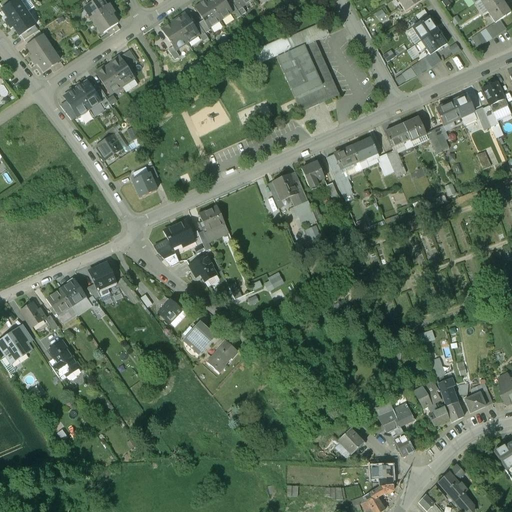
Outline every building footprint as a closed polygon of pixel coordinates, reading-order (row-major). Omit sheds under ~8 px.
[(5,0),(0,3),(0,4),(3,9),(15,2),(13,0),(5,0)] [(3,9),(1,10),(7,19),(5,21),(8,25),(27,13),(34,8),(28,0),(27,0),(21,5),(17,0),(16,0),(15,2),(3,9)] [(96,0),(89,5),(86,7),(89,12),(87,14),(92,22),(111,9),(109,5),(106,7),(101,0),(96,0)] [(226,5),(222,0),(207,0),(206,1),(220,21),(232,14),(226,5)] [(246,13),(242,7),(237,0),(232,0),(231,1),(241,16),(246,13)] [(420,0),(397,0),(406,12),(421,2),(420,0)] [(500,0),(481,0),(480,1),(488,12),(502,2),(500,0)] [(220,21),(206,1),(195,8),(203,21),(209,29),(220,21)] [(236,20),(241,16),(231,1),(226,5),(232,14),(236,20)] [(502,2),(488,12),(495,24),(500,21),(510,14),(502,2)] [(111,9),(92,22),(98,30),(100,29),(104,34),(106,32),(116,25),(118,24),(112,15),(114,14),(111,9)] [(384,10),(377,12),(380,20),(386,18),(384,10)] [(27,13),(8,25),(11,30),(13,28),(19,37),(21,36),(30,29),(35,26),(32,21),(27,13)] [(193,27),(185,15),(173,23),(187,43),(198,36),(193,27)] [(429,18),(412,29),(421,42),(437,31),(429,18)] [(210,31),(209,29),(203,21),(198,24),(205,34),(210,31)] [(500,21),(495,24),(501,33),(506,30),(500,21)] [(187,43),(173,23),(170,25),(169,24),(169,25),(168,25),(166,26),(165,27),(165,28),(161,30),(173,47),(175,51),(187,43)] [(291,52),(315,41),(315,42),(329,36),(323,23),(286,39),(291,50),(291,52)] [(203,42),(208,39),(198,24),(193,27),(198,36),(203,42)] [(501,33),(495,24),(490,27),(496,36),(501,33)] [(116,25),(106,32),(110,37),(119,30),(116,25)] [(496,36),(490,27),(486,30),(491,39),(496,36)] [(30,29),(21,36),(24,41),(34,34),(30,29)] [(491,39),(486,30),(481,33),(487,42),(491,39)] [(421,42),(414,47),(418,54),(425,49),(430,56),(435,53),(446,45),(437,31),(421,42)] [(487,42),(481,33),(476,36),(482,45),(487,42)] [(34,34),(24,41),(27,46),(37,39),(34,34)] [(482,45),(476,36),(471,39),(477,48),(482,45)] [(259,64),(291,50),(286,39),(285,37),(253,52),(259,64)] [(27,46),(26,47),(32,56),(29,58),(32,62),(51,49),(46,41),(43,43),(40,38),(37,39),(27,46)] [(339,96),(315,42),(315,41),(291,52),(277,59),(301,112),(339,96)] [(457,43),(450,47),(453,53),(460,49),(457,43)] [(179,58),(175,51),(173,47),(168,51),(174,61),(179,58)] [(51,49),(32,62),(35,66),(37,65),(43,73),(50,69),(57,64),(54,59),(57,57),(51,49)] [(435,53),(430,56),(436,65),(440,62),(435,53)] [(119,58),(126,69),(131,66),(130,65),(124,55),(119,58)] [(436,65),(430,56),(425,59),(431,68),(436,65)] [(126,69),(119,58),(113,62),(114,63),(108,67),(122,88),(133,80),(126,69)] [(431,68),(425,59),(420,62),(426,71),(431,68)] [(60,62),(57,64),(50,69),(53,74),(63,67),(60,62)] [(426,71),(420,62),(416,65),(422,74),(426,71)] [(422,74),(416,65),(411,68),(416,77),(417,77),(422,74)] [(122,88),(108,67),(102,71),(102,70),(96,74),(110,95),(122,88)] [(416,77),(411,68),(395,80),(399,86),(416,77)] [(94,94),(87,82),(75,90),(89,111),(100,103),(94,94)] [(497,84),(483,90),(490,107),(504,101),(497,84)] [(75,90),(63,97),(67,102),(77,118),(89,111),(75,90)] [(100,91),(94,94),(100,103),(105,109),(110,106),(100,91)] [(466,97),(453,103),(459,117),(460,119),(473,113),(466,97)] [(71,121),(77,118),(67,102),(60,107),(71,121)] [(453,103),(436,110),(443,127),(452,122),(451,120),(459,117),(453,103)] [(490,107),(483,110),(491,128),(498,125),(490,107)] [(483,110),(482,109),(476,112),(484,131),(491,128),(483,110)] [(418,118),(403,125),(413,148),(428,141),(418,118)] [(403,125),(385,133),(393,152),(396,151),(397,154),(413,148),(403,125)] [(102,144),(113,137),(117,134),(113,128),(98,138),(102,144)] [(433,131),(442,151),(449,148),(440,128),(433,131)] [(442,151),(433,131),(427,134),(437,155),(442,153),(442,151)] [(102,144),(96,148),(105,161),(121,150),(113,137),(102,144)] [(370,139),(352,147),(359,163),(377,155),(370,139)] [(352,147),(334,155),(335,157),(340,171),(359,163),(352,147)] [(393,152),(386,155),(394,173),(396,178),(405,174),(397,154),(396,151),(393,152)] [(394,173),(386,155),(378,158),(385,176),(394,173)] [(485,155),(478,159),(483,171),(491,167),(485,155)] [(340,171),(335,157),(327,161),(343,198),(348,196),(349,198),(352,197),(340,171)] [(316,164),(302,170),(301,169),(308,186),(309,186),(308,185),(316,182),(323,179),(323,180),(324,179),(317,163),(316,163),(316,164)] [(136,181),(149,175),(151,181),(158,178),(153,168),(147,171),(145,168),(133,174),(136,181)] [(295,173),(273,182),(274,185),(280,198),(282,202),(290,198),(301,224),(309,221),(310,224),(316,221),(295,173)] [(136,181),(132,182),(139,198),(156,191),(151,181),(149,175),(136,181)] [(338,195),(332,181),(325,184),(331,198),(338,195)] [(274,200),(280,198),(274,185),(269,187),(274,200)] [(377,199),(383,212),(395,206),(389,193),(377,199)] [(217,208),(199,216),(202,223),(205,228),(207,233),(205,233),(209,243),(228,234),(217,208)] [(186,220),(163,231),(168,240),(172,250),(174,250),(172,248),(181,244),(182,246),(194,240),(195,240),(191,233),(186,220)] [(191,233),(195,240),(194,240),(196,245),(202,242),(198,234),(197,231),(191,233)] [(204,232),(198,234),(202,242),(206,250),(211,248),(209,243),(205,233),(204,232)] [(178,262),(172,250),(168,240),(155,247),(158,253),(171,265),(178,262)] [(206,254),(189,265),(195,276),(200,273),(205,282),(217,274),(212,265),(213,264),(206,254)] [(107,264),(88,272),(94,286),(98,294),(117,285),(107,264)] [(86,298),(74,281),(60,291),(71,308),(86,298)] [(98,294),(94,286),(87,289),(92,296),(95,301),(100,299),(98,294)] [(236,287),(230,290),(235,299),(241,297),(236,287)] [(60,291),(46,300),(52,309),(50,311),(54,316),(56,315),(58,317),(71,308),(60,291)] [(138,296),(147,308),(152,305),(143,292),(138,296)] [(95,301),(92,296),(86,301),(94,312),(97,315),(99,314),(102,318),(105,316),(102,312),(99,307),(100,307),(95,301)] [(180,312),(169,301),(168,302),(169,303),(166,307),(165,305),(164,306),(166,307),(159,315),(157,314),(169,325),(180,312)] [(33,305),(21,312),(31,327),(44,319),(45,318),(39,310),(38,311),(33,305)] [(46,320),(45,318),(44,319),(53,331),(58,328),(50,316),(46,320)] [(180,337),(184,341),(197,327),(193,324),(180,337)] [(184,341),(199,354),(214,338),(199,324),(197,327),(184,341)] [(23,327),(0,342),(0,349),(11,366),(18,361),(21,364),(28,359),(26,356),(32,351),(28,345),(33,341),(23,327)] [(77,366),(61,343),(48,352),(57,365),(64,376),(65,375),(67,378),(67,379),(68,380),(70,381),(72,381),(79,375),(80,373),(80,372),(77,367),(77,366)] [(226,343),(207,364),(219,374),(225,367),(224,366),(230,359),(231,360),(232,359),(229,357),(234,351),(237,353),(226,343)] [(434,379),(441,376),(436,360),(429,363),(434,379)] [(67,379),(67,378),(65,375),(64,376),(57,365),(52,369),(61,383),(67,379)] [(454,379),(455,385),(464,383),(462,379),(466,378),(462,367),(457,369),(459,377),(454,379)] [(451,388),(453,387),(450,379),(445,382),(442,375),(441,376),(434,379),(437,387),(445,407),(457,403),(451,388)] [(493,392),(495,398),(500,398),(499,396),(500,392),(498,392),(498,388),(500,386),(499,385),(509,380),(506,375),(499,379),(492,379),(493,392)] [(511,403),(511,380),(509,380),(499,385),(500,386),(498,388),(498,392),(500,392),(499,396),(500,398),(503,403),(504,405),(506,406),(511,403)] [(423,387),(432,405),(440,402),(438,394),(433,382),(423,387)] [(170,385),(160,392),(165,399),(175,392),(170,385)] [(471,385),(459,386),(458,395),(467,396),(471,385)] [(432,405),(423,387),(410,393),(414,400),(421,409),(421,410),(432,405)] [(471,414),(486,407),(480,393),(475,395),(475,394),(471,395),(472,397),(465,400),(471,414)] [(460,409),(457,403),(445,407),(447,414),(460,409)] [(414,421),(405,404),(392,411),(393,413),(396,420),(394,421),(397,428),(399,427),(414,421)] [(434,426),(448,420),(444,408),(428,415),(434,426)] [(460,409),(447,414),(451,424),(464,417),(460,409)] [(405,437),(399,427),(397,428),(394,421),(396,420),(393,413),(387,416),(386,414),(379,418),(388,432),(384,435),(390,444),(394,442),(405,437)] [(338,434),(342,438),(348,432),(344,428),(338,434)] [(342,438),(338,441),(351,455),(364,443),(351,429),(348,432),(342,438)] [(413,451),(405,437),(394,442),(401,457),(413,451)] [(364,443),(351,455),(353,457),(355,455),(357,458),(368,447),(364,443)] [(506,471),(511,467),(511,443),(504,449),(503,446),(494,452),(506,471)] [(457,465),(439,484),(461,510),(470,503),(464,495),(467,492),(460,484),(459,485),(456,482),(463,473),(457,465)] [(379,480),(380,488),(392,484),(391,467),(378,468),(379,480)] [(379,480),(378,468),(370,468),(371,481),(379,480)] [(393,492),(392,484),(380,488),(362,498),(366,503),(366,504),(376,497),(376,498),(384,494),(386,496),(393,492)] [(266,488),(268,496),(276,494),(274,486),(266,488)] [(426,495),(436,505),(445,497),(435,486),(426,495)] [(297,488),(287,488),(286,499),(297,499),(297,488)] [(343,489),(323,489),(324,499),(332,498),(332,501),(345,501),(343,489)] [(427,511),(435,505),(426,495),(419,503),(427,511)] [(376,498),(376,497),(366,504),(371,511),(382,511),(384,511),(376,498)] [(360,505),(366,503),(362,498),(350,502),(352,507),(359,505),(360,505)] [(371,511),(366,504),(366,503),(360,505),(364,511),(371,511)]
